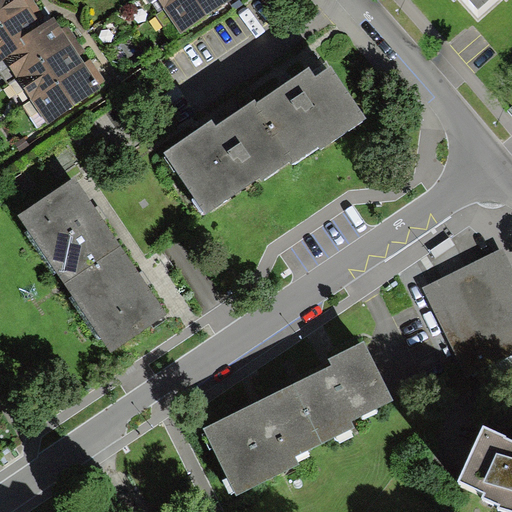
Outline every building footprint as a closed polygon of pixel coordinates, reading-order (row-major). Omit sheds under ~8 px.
[(0,0),(0,55),(41,27),(28,10),(21,0),(0,0)] [(157,0),(178,28),(216,0),(157,0)] [(441,0),(449,9),(455,4),(474,24),(499,1),(503,5),(507,0),(441,0)] [(53,19),(41,27),(0,55),(46,122),(99,86),(91,74),(72,46),(65,36),(53,19)] [(312,66),(257,101),(296,162),(368,116),(334,64),(317,75),(312,66)] [(215,118),(169,148),(210,210),(258,179),(262,184),(296,162),(257,101),(220,125),(215,118)] [(74,173),(18,210),(62,276),(118,238),(74,173)] [(118,238),(62,276),(108,344),(165,307),(118,238)] [(511,262),(504,247),(424,288),(467,380),(511,358),(511,262)] [(325,377),(285,396),(313,455),(347,439),(344,432),(385,412),(357,353),(321,370),(325,377)] [(313,455),(285,396),(199,437),(231,503),(295,473),(292,465),(313,455)] [(511,511),(511,444),(481,431),(458,485),(482,498),(482,504),(497,509),(497,511),(511,511)]
